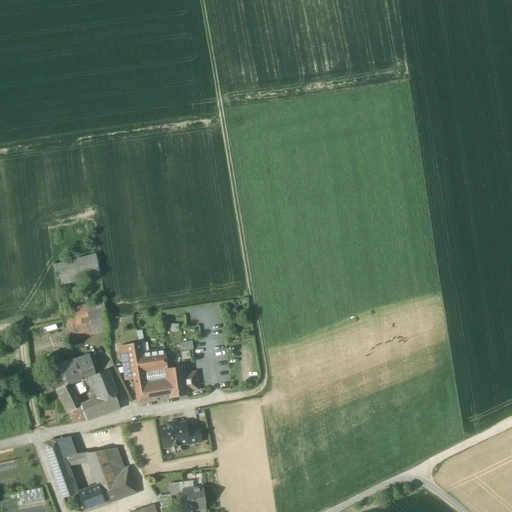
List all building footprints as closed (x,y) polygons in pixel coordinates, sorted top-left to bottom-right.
[(54,265),(59,285),(99,274),(94,255),(54,265)] [(95,302),(85,305),(87,312),(87,313),(96,310),(97,310),(95,302)] [(96,310),(87,313),(94,327),(95,328),(103,324),(96,310)] [(87,312),(62,321),(67,336),(94,327),(87,313),(87,312)] [(94,327),(67,336),(69,341),(97,332),(95,328),(94,327)] [(141,354),(139,342),(120,346),(124,365),(131,363),(138,403),(149,401),(146,384),(144,370),(145,369),(141,354)] [(180,345),(181,351),(193,349),(192,343),(180,345)] [(165,350),(141,354),(145,369),(166,366),(167,366),(165,350)] [(89,354),(61,364),(67,382),(96,372),(89,354)] [(168,380),(166,369),(166,366),(145,369),(144,370),(146,384),(168,380)] [(183,366),(166,369),(168,380),(171,397),(187,395),(187,391),(184,374),(183,366)] [(108,370),(92,376),(99,395),(100,398),(115,394),(117,393),(108,370)] [(184,374),(187,391),(198,389),(195,373),(184,374)] [(171,397),(168,380),(146,384),(149,401),(171,397)] [(77,396),(71,384),(57,392),(68,413),(82,406),(77,396)] [(100,398),(98,399),(82,406),(87,420),(120,408),(115,394),(100,398)] [(185,423),(177,424),(176,422),(168,424),(168,425),(160,427),(164,447),(188,443),(189,442),(186,430),(185,423)] [(198,428),(186,430),(189,442),(188,443),(188,444),(201,442),(198,428)] [(63,439),(47,442),(45,445),(50,460),(63,457),(68,456),(63,439)] [(116,448),(105,450),(116,479),(123,476),(121,471),(125,470),(116,448)] [(105,450),(87,453),(99,485),(105,483),(116,479),(105,450)] [(72,482),(63,457),(50,460),(63,498),(76,494),(72,482)] [(0,473),(17,471),(15,461),(0,462),(0,473)] [(125,470),(121,471),(123,476),(116,479),(105,483),(109,493),(113,503),(137,493),(128,468),(125,470)] [(182,482),(169,483),(171,496),(183,494),(182,490),(183,490),(182,482)] [(105,483),(99,485),(103,495),(109,493),(105,483)] [(99,485),(79,493),(84,507),(105,500),(103,495),(99,485)] [(18,503),(43,501),(43,488),(18,489),(18,503)] [(183,490),(182,490),(183,494),(184,509),(205,507),(204,488),(183,490)] [(109,493),(103,495),(105,500),(107,505),(113,503),(109,493)] [(158,511),(155,503),(131,511),(158,511)]
